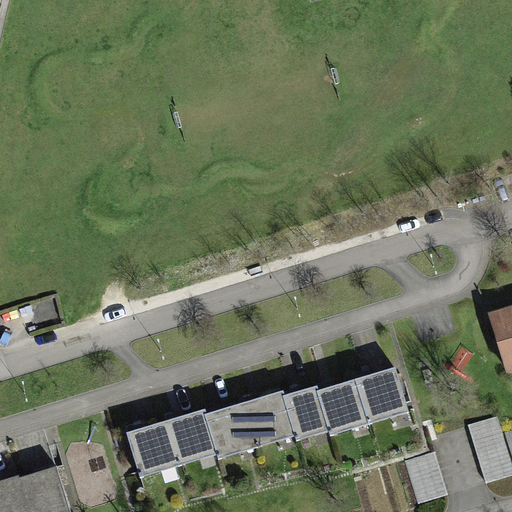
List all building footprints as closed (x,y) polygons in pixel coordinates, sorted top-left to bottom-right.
[(511,305),(489,313),(507,372),(511,370),(511,305)] [(354,379),(368,424),(409,411),(395,366),(354,379)] [(330,430),(331,435),(368,424),(354,379),(317,390),(330,430)] [(283,395),(294,436),(296,440),(330,430),(317,390),(316,385),(283,395)] [(205,414),(217,454),(217,459),(294,436),(283,395),(281,392),(205,414)] [(204,410),(127,433),(140,477),(217,454),(205,414),(204,410)] [(0,446),(0,511),(75,511),(49,431),(0,446)]
